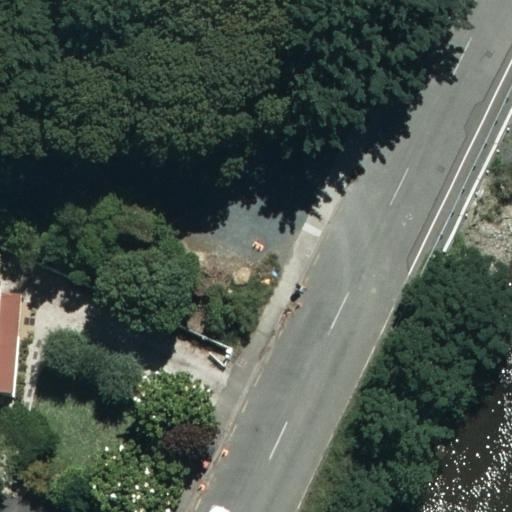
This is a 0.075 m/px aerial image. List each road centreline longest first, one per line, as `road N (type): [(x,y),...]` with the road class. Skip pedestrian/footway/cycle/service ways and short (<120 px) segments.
road 1 (residential): [(241,511),(483,0)]
road 2 (track): [(457,0),(102,101),(0,72)]
